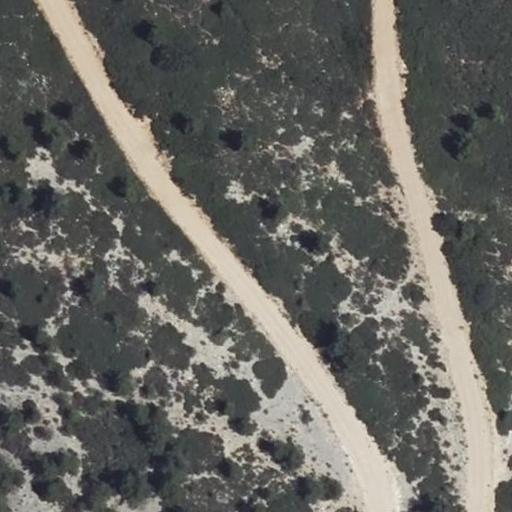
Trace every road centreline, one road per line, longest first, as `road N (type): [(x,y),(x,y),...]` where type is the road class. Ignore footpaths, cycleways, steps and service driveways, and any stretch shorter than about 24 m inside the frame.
road 1 (track): [(78,0),(162,143),(331,373),(395,511)]
road 2 (track): [(494,511),(484,376),(404,144),(401,0)]
